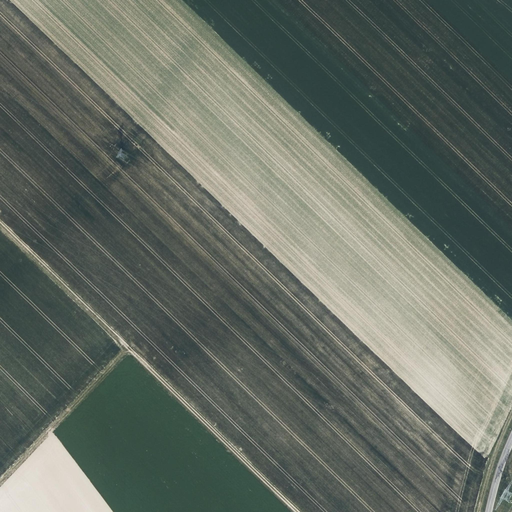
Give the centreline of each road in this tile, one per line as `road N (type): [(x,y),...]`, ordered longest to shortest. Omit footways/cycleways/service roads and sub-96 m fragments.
road 1 (track): [(296,511),(0,222)]
road 2 (track): [(128,347),(0,482)]
